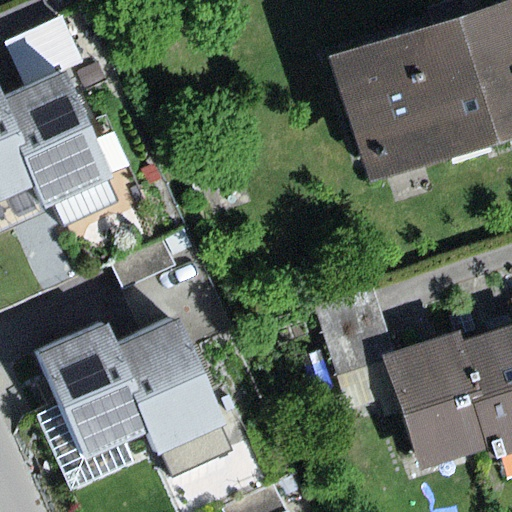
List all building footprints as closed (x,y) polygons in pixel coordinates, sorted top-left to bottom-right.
[(511,0),(461,0),(307,50),(347,172),(511,118),(511,0)] [(0,37),(0,43),(15,77),(48,63),(75,51),(58,13),(0,37)] [(15,77),(0,83),(0,125),(25,183),(33,200),(97,171),(48,63),(15,77)] [(0,194),(25,183),(0,125),(0,194)] [(64,277),(92,265),(71,219),(44,232),(64,277)] [(64,277),(44,232),(18,244),(38,289),(64,277)] [(156,236),(106,259),(119,287),(169,264),(156,236)] [(371,352),(387,347),(370,287),(312,304),(329,364),(371,352)] [(158,309),(95,337),(135,430),(143,446),(207,418),(158,309)] [(86,318),(21,346),(70,458),(135,430),(95,337),(86,318)] [(511,318),(452,337),(484,441),(493,470),(511,464),(511,318)] [(387,347),(371,352),(406,465),(484,441),(452,337),(449,329),(387,347)] [(184,511),(206,511),(215,508),(195,463),(167,475),(184,511)] [(184,511),(167,475),(141,487),(152,511),(184,511)] [(285,511),(273,485),(221,509),(222,511),(285,511)]
